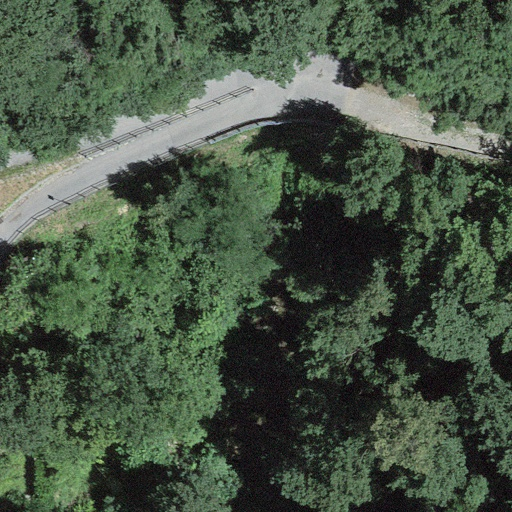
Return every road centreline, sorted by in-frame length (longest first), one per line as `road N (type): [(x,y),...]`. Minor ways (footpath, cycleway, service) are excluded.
road 1 (residential): [(0,289),(274,68)]
road 2 (track): [(274,68),(0,133)]
road 3 (track): [(274,68),(428,132),(511,148)]
